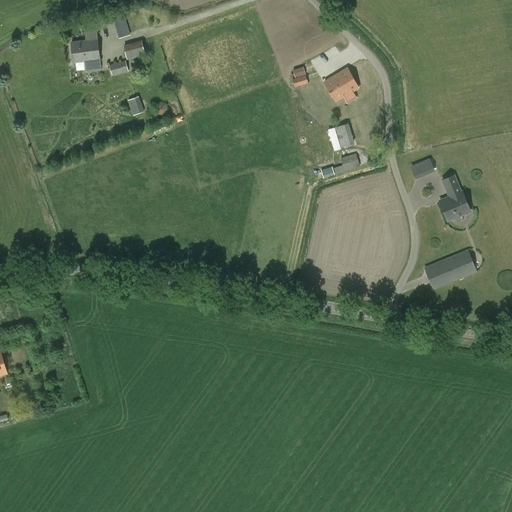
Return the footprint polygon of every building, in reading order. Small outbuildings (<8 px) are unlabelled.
[(119,38),(131,34),(125,15),(114,19),(119,38)] [(74,63),(84,62),(85,70),(100,69),(96,29),(84,30),(86,40),(72,41),(74,63)] [(127,59),(145,54),(141,40),(123,45),(127,59)] [(112,76),(128,71),(125,60),(109,65),(112,76)] [(336,102),(359,88),(348,68),(324,82),(336,102)] [(372,71),(365,75),(369,85),(377,81),(372,71)] [(292,79),(295,88),(308,83),(305,75),(292,79)] [(128,100),(133,115),(144,111),(139,96),(128,100)] [(342,147),(354,143),(349,123),(336,127),(342,147)] [(345,171),(360,166),(356,153),(341,158),(345,171)] [(433,156),(411,166),(417,179),(438,170),(433,156)] [(333,168),(335,174),(344,171),(342,165),(333,168)] [(463,192),(461,192),(454,176),(443,180),(450,197),(440,201),(448,221),(471,211),(463,192)] [(425,268),(433,288),(475,271),(467,251),(425,268)] [(0,376),(8,374),(1,349),(0,348),(0,376)]
